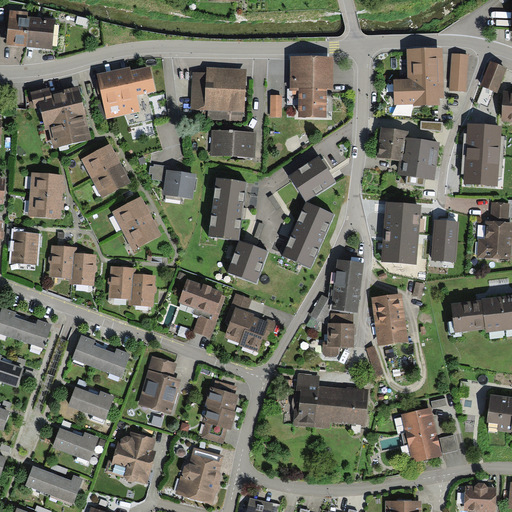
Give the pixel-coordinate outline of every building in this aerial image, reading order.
[(38,50),(52,51),(54,23),(20,20),(20,15),(10,14),(9,26),(7,47),(38,50)] [(444,97),(443,47),(406,48),(407,77),(392,78),(393,105),(413,104),(413,106),(440,105),(440,97),(444,97)] [(468,54),(451,53),(449,90),(466,91),(468,54)] [(297,117),(326,118),(326,98),(326,90),(333,90),(333,57),(290,57),(290,90),(298,91),(297,117)] [(490,61),(480,85),(484,86),(477,102),(488,107),(495,92),(497,93),(508,68),(490,61)] [(204,72),(192,72),(190,109),(207,110),(207,119),(242,121),(243,112),(245,113),(247,68),(205,66),(204,72)] [(156,91),(150,67),(131,71),(130,67),(97,74),(98,81),(95,82),(98,94),(101,93),(107,118),(139,111),(135,96),(156,91)] [(84,109),(79,90),(50,97),(48,90),(31,95),(35,110),(40,109),(46,132),(49,131),(54,150),(91,141),(84,109)] [(511,93),(503,93),(502,123),(511,123),(511,93)] [(281,95),(271,95),(270,116),(281,116),(281,95)] [(443,122),(422,121),(421,130),(442,132),(443,122)] [(501,127),(468,125),(464,174),(464,183),(497,185),(501,127)] [(397,175),(400,176),(400,181),(424,184),(425,179),(435,181),(441,143),(410,138),(411,131),(381,127),(376,159),(398,162),(397,175)] [(255,132),(212,130),(210,155),(254,157),(255,132)] [(102,199),(130,185),(123,172),(116,157),(110,147),(82,161),(102,199)] [(320,157),(289,176),(306,202),(336,182),(326,166),(320,157)] [(152,179),(165,181),(167,171),(167,166),(154,164),(154,166),(150,166),(149,173),(153,173),(152,179)] [(193,200),(196,175),(188,174),(167,171),(165,181),(163,196),(193,200)] [(59,216),(62,177),(33,176),(31,214),(59,216)] [(248,182),(217,178),(209,236),(240,240),(243,214),(248,182)] [(146,209),(141,199),(113,214),(133,252),(161,237),(155,226),(146,209)] [(421,204),(386,202),(383,252),(382,263),(416,266),(421,204)] [(292,235),(283,256),(311,268),(334,215),(306,203),(292,235)] [(477,256),(510,258),(511,227),(511,222),(507,222),(508,204),(493,203),(492,222),(487,221),(485,240),(478,239),(477,256)] [(458,221),(435,219),(434,230),(432,248),(431,259),(455,261),(458,221)] [(28,235),(14,233),(12,264),(36,267),(39,236),(28,235)] [(258,283),(269,252),(250,245),(240,241),(229,272),(258,283)] [(66,248),(53,247),(49,278),(71,280),(72,280),(74,256),(77,256),(77,249),(66,248)] [(77,256),(74,256),(72,280),(71,280),(70,285),(94,286),(96,257),(82,256),(77,256)] [(363,263),(336,259),(336,267),(331,275),(328,298),(331,299),(330,309),(356,311),(363,263)] [(125,269),(112,268),(108,299),(129,301),(131,302),(134,275),(136,275),(136,270),(125,269)] [(136,275),(134,275),(131,302),(129,301),(129,305),(153,308),(156,277),(142,276),(136,275)] [(412,295),(422,298),(425,284),(415,282),(412,295)] [(225,298),(187,284),(179,305),(202,314),(195,332),(210,338),(225,298)] [(402,293),(371,297),(377,345),(408,341),(402,293)] [(224,339),(240,345),(245,332),(249,333),(254,318),(255,316),(248,314),(252,301),(236,295),(225,323),(230,325),(224,339)] [(321,295),(310,315),(312,316),(307,324),(316,330),(330,309),(331,299),(328,298),(321,295)] [(511,299),(451,307),(455,336),(485,332),(486,336),(511,332),(511,299)] [(0,316),(0,335),(19,342),(25,323),(15,320),(17,315),(2,310),(0,316)] [(17,317),(36,322),(37,317),(18,313),(17,317)] [(353,324),(353,314),(330,313),(330,323),(328,323),(327,341),(323,341),(322,353),(325,356),(336,356),(339,354),(339,347),(354,347),(354,324),(353,324)] [(240,345),(240,347),(257,354),(263,340),(269,343),(277,323),(269,320),(268,324),(254,318),(249,333),(245,332),(240,345)] [(25,323),(19,342),(44,351),(52,327),(38,322),(36,327),(25,323)] [(72,362),(96,370),(103,350),(94,347),(96,342),(82,337),(72,362)] [(97,340),(96,344),(115,352),(116,348),(97,340)] [(384,373),(374,346),(366,348),(376,376),(384,373)] [(395,357),(392,349),(385,351),(388,359),(395,357)] [(103,350),(96,370),(122,380),(132,356),(117,350),(115,355),(103,350)] [(0,381),(18,387),(24,369),(1,361),(3,355),(0,354),(0,381)] [(177,365),(153,358),(139,406),(171,415),(181,381),(173,379),(177,365)] [(364,425),(367,389),(319,385),(320,375),(298,373),(294,425),(330,428),(331,422),(364,425)] [(213,389),(210,389),(205,408),(207,407),(203,424),(206,425),(202,438),(223,444),(227,431),(231,432),(237,415),(234,414),(238,398),(234,397),(237,388),(215,381),(213,389)] [(76,390),(69,408),(106,422),(115,398),(101,393),(98,399),(76,390)] [(511,400),(490,398),(487,426),(499,428),(498,433),(511,434),(511,400)] [(430,403),(431,410),(447,407),(446,399),(430,403)] [(0,408),(2,403),(0,402),(0,429),(4,431),(11,412),(0,408)] [(431,410),(402,417),(413,464),(442,457),(438,439),(434,423),(431,410)] [(83,435),(85,431),(72,426),(71,430),(83,435)] [(61,431),(54,449),(89,463),(98,439),(86,435),(84,440),(61,431)] [(150,462),(156,440),(131,432),(129,439),(127,438),(122,441),(120,446),(122,451),(116,449),(112,462),(109,461),(105,473),(125,479),(127,483),(132,485),(137,482),(147,485),(154,463),(150,462)] [(455,436),(440,439),(443,455),(458,451),(455,436)] [(220,473),(224,458),(194,450),(189,466),(185,468),(182,476),(183,477),(181,477),(176,495),(213,506),(222,476),(220,473)] [(34,468),(26,488),(73,506),(83,481),(73,477),(71,483),(62,479),(51,475),(34,468)] [(463,511),(495,511),(497,490),(488,489),(485,486),(479,486),(474,489),(465,488),(463,511)] [(261,502),(241,497),(237,511),(278,511),(280,506),(261,502)] [(386,503),(385,511),(421,511),(421,503),(386,503)]
